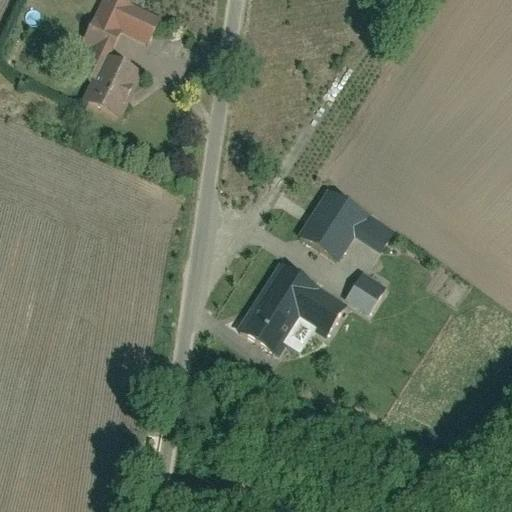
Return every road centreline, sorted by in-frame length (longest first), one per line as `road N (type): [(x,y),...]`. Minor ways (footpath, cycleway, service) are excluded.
road 1 (residential): [(216,265),(384,0)]
road 2 (residential): [(236,0),(210,197),(216,265)]
road 3 (residential): [(151,511),(187,316),(216,265)]
